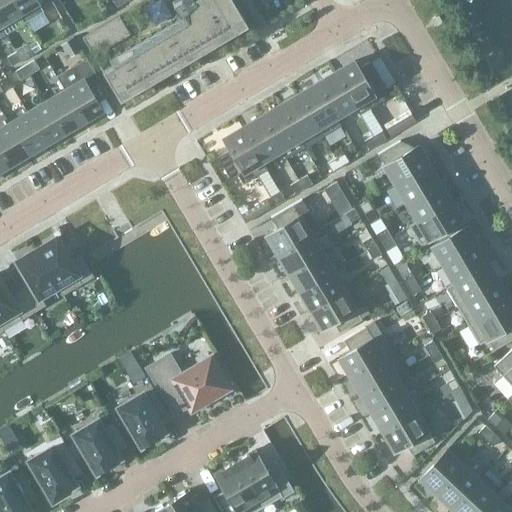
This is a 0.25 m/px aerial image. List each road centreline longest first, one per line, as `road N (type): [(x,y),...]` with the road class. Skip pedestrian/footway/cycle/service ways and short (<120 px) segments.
road 1 (residential): [(336,38),(392,6),(511,200)]
road 2 (residential): [(157,141),(302,389)]
road 3 (residential): [(91,511),(302,389)]
road 4 (residential): [(157,141),(336,38)]
road 5 (residential): [(0,233),(157,141)]
road 6 (residential): [(302,389),(383,511)]
